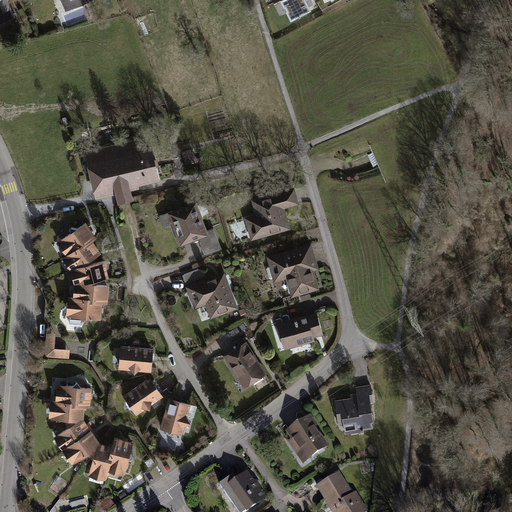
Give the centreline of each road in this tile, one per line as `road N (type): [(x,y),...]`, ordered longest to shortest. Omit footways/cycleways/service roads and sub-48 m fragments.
road 1 (residential): [(6,511),(24,303),(18,217)]
road 2 (residential): [(122,511),(239,434),(352,340)]
